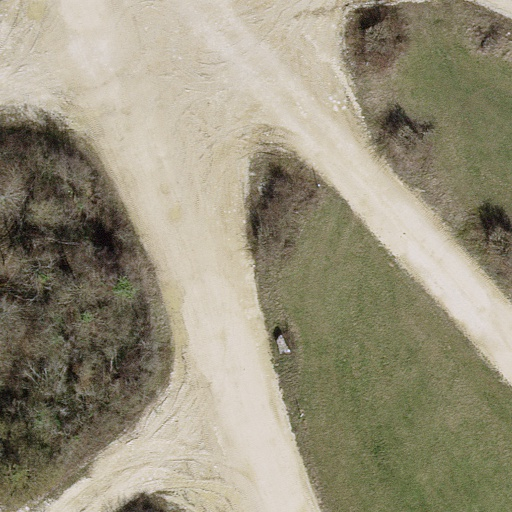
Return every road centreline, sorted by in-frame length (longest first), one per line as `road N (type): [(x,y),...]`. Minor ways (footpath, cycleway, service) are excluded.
road 1 (track): [(121,0),(183,170),(233,396),(272,511)]
road 2 (track): [(253,56),(511,350)]
road 3 (track): [(233,396),(80,511)]
road 4 (track): [(253,56),(183,170)]
road 5 (track): [(136,0),(253,56)]
road 6 (track): [(105,0),(0,71)]
